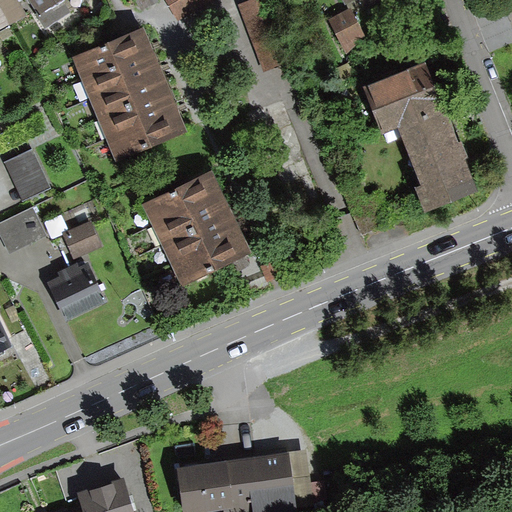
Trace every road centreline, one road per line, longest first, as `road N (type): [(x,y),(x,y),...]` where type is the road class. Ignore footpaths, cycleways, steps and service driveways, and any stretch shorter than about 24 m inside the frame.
road 1 (secondary): [(0,448),(511,228)]
road 2 (residential): [(511,171),(451,0)]
